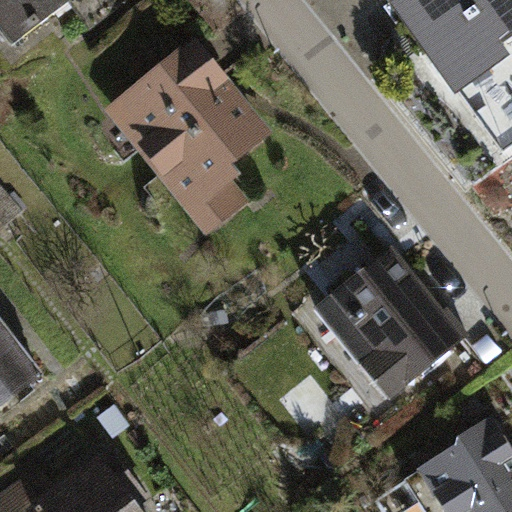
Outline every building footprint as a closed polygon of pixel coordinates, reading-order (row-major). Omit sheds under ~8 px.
[(0,0),(0,4),(24,36),(71,0),(0,0)] [(511,0),(397,0),(396,1),(461,91),(511,55),(511,0)] [(194,49),(114,112),(193,211),(236,177),(227,166),(264,137),(194,49)] [(391,253),(322,310),(392,395),(466,334),(448,312),(443,316),(391,253)] [(0,406),(40,376),(0,324),(0,406)] [(511,511),(511,455),(491,423),(458,443),(456,451),(408,482),(427,511),(511,511)] [(139,489),(112,455),(40,511),(133,511),(124,501),(139,489)]
